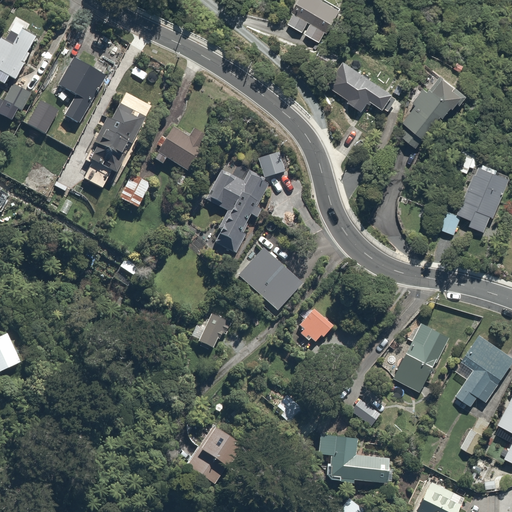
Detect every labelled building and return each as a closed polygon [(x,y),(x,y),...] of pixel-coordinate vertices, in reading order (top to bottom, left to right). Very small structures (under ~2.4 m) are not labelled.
[(329,0),(296,0),(295,2),(286,25),(318,44),(340,6),(329,0)] [(0,82),(4,85),(8,77),(14,81),(35,44),(33,42),(35,38),(19,28),(11,43),(0,37),(0,36),(0,82)] [(69,57),(77,44),(69,39),(61,52),(69,57)] [(55,85),(74,95),(60,120),(75,129),(105,75),(90,66),(71,56),(66,65),(59,61),(54,71),(60,74),(55,85)] [(366,104),(372,103),(382,110),(395,92),(346,58),(333,76),(326,86),(347,100),(345,103),(360,113),(366,104)] [(457,103),(460,106),(466,98),(433,71),(418,90),(409,101),(414,105),(402,121),(399,119),(391,129),(417,149),(424,141),(421,139),(433,123),(438,127),(457,103)] [(30,94),(11,83),(0,100),(19,112),(30,94)] [(93,134),(97,137),(83,157),(94,164),(96,162),(115,175),(130,153),(122,148),(132,134),(140,114),(118,99),(93,134)] [(162,166),(166,160),(185,172),(202,145),(199,143),(204,135),(193,128),(188,136),(183,133),(170,125),(149,158),(162,166)] [(279,150),(257,157),(264,178),(285,171),(279,150)] [(473,156),(457,150),(451,168),(467,174),(473,156)] [(457,213),(470,219),(468,224),(484,231),(495,206),(501,208),(506,196),(500,193),(508,175),(492,168),(479,162),(457,213)] [(107,177),(101,173),(103,169),(95,165),(93,169),(87,165),(80,177),(100,189),(107,177)] [(229,251),(230,250),(236,253),(246,235),(240,231),(248,216),(258,221),(265,208),(256,203),(268,181),(250,172),(247,170),(241,181),(221,171),(206,198),(228,210),(211,241),(229,251)] [(152,182),(132,171),(117,198),(138,209),(152,182)] [(0,181),(0,207),(12,190),(0,181)] [(51,202),(59,189),(52,185),(45,199),(51,202)] [(438,210),(432,229),(455,235),(461,217),(438,210)] [(260,247),(236,277),(277,310),(301,280),(260,247)] [(296,325),(301,329),(298,332),(308,341),(311,338),(319,345),(334,328),(312,308),(296,325)] [(212,347),(219,333),(228,337),(234,325),(225,320),(211,313),(197,340),(212,347)] [(419,391),(434,364),(439,367),(448,352),(442,349),(449,336),(423,322),(393,377),(419,391)] [(9,329),(0,333),(0,372),(11,368),(24,362),(9,329)] [(460,362),(470,369),(452,394),(471,408),(478,397),(483,400),(493,385),(511,358),(511,356),(479,334),(460,362)] [(511,393),(497,424),(511,431),(511,440),(504,458),(511,461),(511,381),(511,382),(511,381),(511,393)] [(380,414),(358,397),(347,411),(369,429),(380,414)] [(470,454),(490,423),(479,416),(459,447),(470,454)] [(244,445),(213,426),(198,450),(230,469),(244,445)] [(316,455),(328,456),(326,479),(339,481),(338,483),(353,485),(353,481),(378,483),(380,466),(373,465),(374,454),(356,452),(357,434),(319,430),(316,455)] [(455,511),(463,499),(431,481),(419,502),(436,511),(455,511)] [(354,511),(359,502),(339,495),(331,511),(354,511)]
